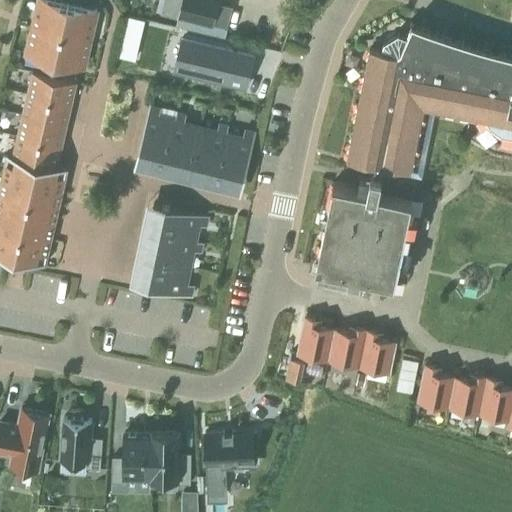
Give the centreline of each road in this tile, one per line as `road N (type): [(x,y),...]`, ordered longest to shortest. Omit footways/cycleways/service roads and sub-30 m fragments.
road 1 (residential): [(270,285),(255,356),(223,388),(0,349)]
road 2 (residential): [(270,285),(319,65),(348,0)]
